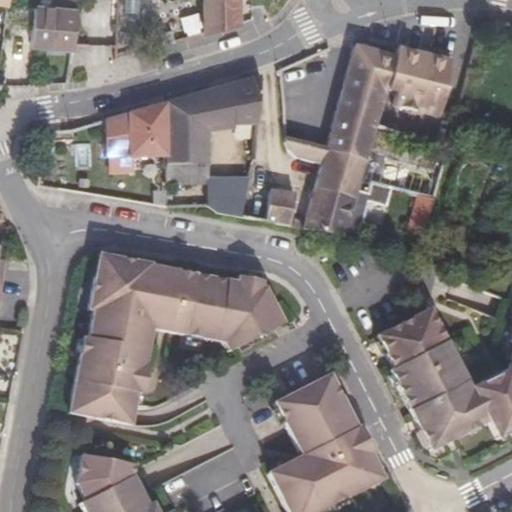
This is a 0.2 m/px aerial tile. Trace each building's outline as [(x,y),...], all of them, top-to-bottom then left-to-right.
[(30,45),(70,49),(75,11),(72,11),(73,0),(49,0),(48,9),(36,8),(34,8),(30,45)] [(37,0),(36,8),(48,9),(49,0),(37,0)] [(202,0),(203,33),(239,23),(237,0),(202,0)] [(352,45),(322,151),(366,161),(374,127),(384,92),(393,94),(390,107),(436,119),(451,63),(396,49),(394,56),(352,45)] [(165,183),(207,186),(207,178),(207,130),(230,129),(230,124),(255,122),(259,76),(161,104),(103,120),(103,157),(108,157),(108,172),(133,173),(133,157),(164,156),(165,183)] [(357,191),(360,181),(366,161),(322,151),(282,141),(284,150),(294,159),(309,163),(315,165),(318,165),(311,190),(355,201),(357,191)] [(377,164),(366,161),(360,181),(369,183),(372,184),(377,164)] [(249,180),(207,178),(207,186),(207,198),(205,208),(214,214),(240,219),(249,180)] [(419,182),(416,195),(432,200),(435,187),(419,182)] [(309,196),(303,221),(300,231),(341,238),(355,241),(357,233),(360,234),(367,203),(385,207),(390,188),(372,184),(369,183),(366,193),(357,191),(355,201),(311,190),(309,196)] [(294,194),(269,190),(263,223),(288,228),(294,194)] [(406,231),(422,236),(432,200),(416,195),(406,231)] [(295,219),(292,229),(300,231),(303,221),(295,219)] [(4,268),(5,259),(6,247),(0,246),(0,282),(12,284),(14,269),(4,268)] [(82,339),(67,414),(129,426),(135,395),(142,396),(147,367),(144,366),(150,330),(223,344),(230,353),(285,325),(265,288),(261,287),(263,281),(238,277),(237,283),(150,268),(150,266),(97,256),(87,312),(92,313),(86,340),(82,339)] [(15,261),(5,259),(4,268),(14,269),(15,261)] [(0,299),(0,296),(10,297),(12,284),(0,282),(0,299)] [(0,303),(9,305),(10,297),(0,296),(0,299),(0,303)] [(487,421),(469,389),(445,343),(446,342),(430,310),(376,337),(393,369),(389,371),(429,451),(470,430),(487,421)] [(511,372),(509,367),(469,389),(487,421),(496,439),(511,430),(511,372)] [(327,375),(271,404),(299,457),(266,474),(285,511),(318,511),(381,479),(369,455),(371,453),(357,426),(354,428),(327,375)] [(152,511),(149,504),(133,475),(136,465),(83,454),(77,482),(84,484),(91,497),(85,500),(81,501),(85,511),(152,511)] [(77,482),(85,500),(91,497),(84,484),(77,482)] [(158,511),(154,502),(149,504),(152,511),(158,511)]
